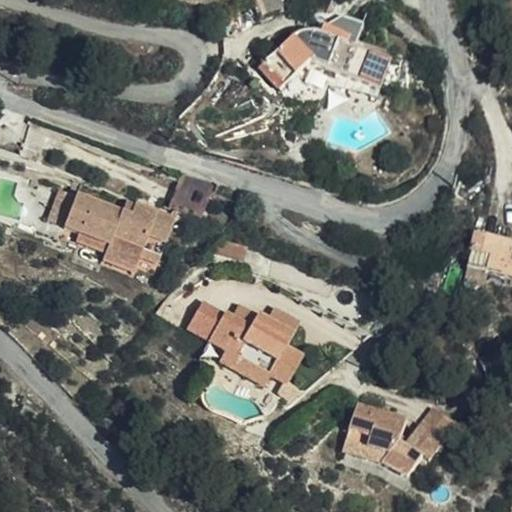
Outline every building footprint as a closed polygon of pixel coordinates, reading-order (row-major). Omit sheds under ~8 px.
[(240,54),(264,79),(274,71),(295,50),(290,19),(282,20),(278,22),(240,54)] [(359,77),(371,49),(323,28),(299,20),(290,19),(295,50),(359,77)] [(179,214),(184,189),(154,182),(149,206),(179,214)] [(89,242),(86,253),(118,266),(122,255),(137,261),(151,217),(113,202),(109,215),(54,194),(42,229),(57,235),(59,231),(89,242)] [(452,259),(474,265),(502,273),(506,257),(496,253),(500,238),(461,226),(452,259)] [(56,241),(86,253),(89,242),(59,231),(57,235),(56,241)] [(218,253),(222,240),(203,234),(199,248),(218,253)] [(118,266),(86,253),(83,260),(115,272),(118,266)] [(470,281),(474,265),(452,259),(447,275),(470,281)] [(189,338),(205,309),(184,296),(167,327),(189,338)] [(219,301),(213,313),(223,318),(230,306),(219,301)] [(248,316),(276,331),(281,320),(254,305),(248,316)] [(180,355),(197,365),(243,390),(259,398),(265,388),(271,377),(286,350),(269,342),(276,331),(248,316),(230,306),(223,318),(213,313),(205,309),(189,338),(180,355)] [(243,390),(197,365),(192,373),(238,398),(243,390)] [(279,381),(271,377),(265,388),(275,393),(280,389),(281,387),(282,386),(281,384),(281,382),(279,381)] [(354,442),(352,452),(370,458),(392,473),(408,450),(413,454),(440,418),(417,401),(391,435),(385,431),(389,414),(340,402),(331,434),(354,442)] [(328,445),(352,452),(354,442),(331,434),(328,445)]
